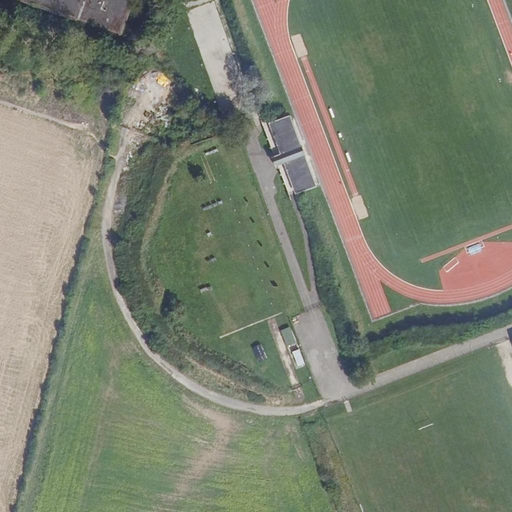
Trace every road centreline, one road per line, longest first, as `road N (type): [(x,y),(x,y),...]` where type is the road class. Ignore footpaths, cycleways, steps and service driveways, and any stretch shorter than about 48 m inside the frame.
road 1 (track): [(0,101),(57,122),(102,126),(121,139),(100,220),(129,316),(168,366),(248,407),(290,411),(323,402)]
road 2 (track): [(27,511),(100,220)]
road 3 (unknown): [(260,150),(342,395)]
